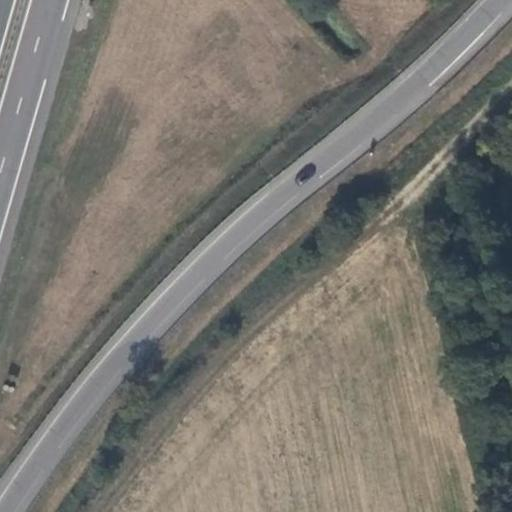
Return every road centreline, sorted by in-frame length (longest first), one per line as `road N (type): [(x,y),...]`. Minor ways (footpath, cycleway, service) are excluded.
road 1 (trunk): [(1,511),(81,401),(191,276),(386,110),(499,0)]
road 2 (trunk): [(0,170),(48,0)]
road 3 (track): [(511,90),(402,180)]
